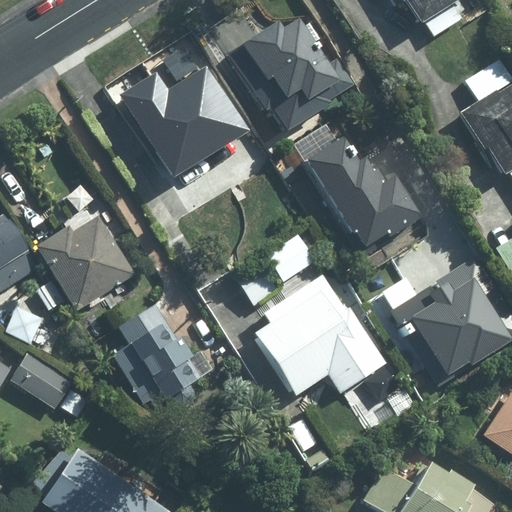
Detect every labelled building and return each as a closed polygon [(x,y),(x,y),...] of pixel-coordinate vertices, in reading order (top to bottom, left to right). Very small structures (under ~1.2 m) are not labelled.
[(447,0),(389,0),(391,2),(392,1),(407,25),(447,0)] [(329,36),(307,4),(277,24),(271,17),(226,47),(268,113),(297,95),(293,89),(342,57),(340,54),(345,50),(333,33),(329,36)] [(501,171),(511,188),(511,77),(508,80),(495,59),(458,80),(470,101),(450,112),(473,150),(477,148),(493,175),(501,171)] [(190,79),(180,67),(133,97),(164,146),(199,124),(213,147),(249,123),(212,65),(190,79)] [(298,142),(371,265),(430,230),(397,173),(387,179),(366,145),(348,156),(329,124),(298,142)] [(310,218),(288,189),(277,198),(298,227),(310,218)] [(0,293),(40,270),(7,215),(0,218),(0,293)] [(139,274),(102,215),(77,231),(73,225),(41,246),(81,311),(139,274)] [(511,215),(504,220),(511,234),(488,248),(510,283),(511,281),(511,215)] [(511,339),(511,317),(471,257),(403,303),(454,378),(511,339)] [(50,277),(34,286),(50,311),(65,301),(50,277)] [(344,313),(325,290),(260,333),(303,396),(333,377),(344,395),(391,364),(353,307),(344,313)] [(201,373),(159,305),(122,327),(133,345),(117,356),(147,405),(154,401),(158,407),(171,399),(175,407),(186,408),(195,403),(199,395),(195,387),(201,382),(197,375),(201,373)] [(74,382),(31,354),(13,380),(56,409),(58,407),(71,387),(74,382)] [(0,387),(12,370),(0,361),(0,387)] [(87,398),(71,387),(58,407),(74,417),(87,398)] [(511,391),(507,389),(475,437),(509,458),(511,454),(511,453),(511,391)] [(304,414),(287,425),(303,450),(320,439),(304,414)] [(173,511),(83,449),(47,503),(60,511),(173,511)] [(401,486),(377,469),(355,501),(371,511),(385,511),(393,502),(401,506),(398,511),(482,511),(487,506),(459,489),(461,487),(437,472),(434,475),(416,464),(401,486)] [(0,497),(9,489),(0,480),(0,497)]
